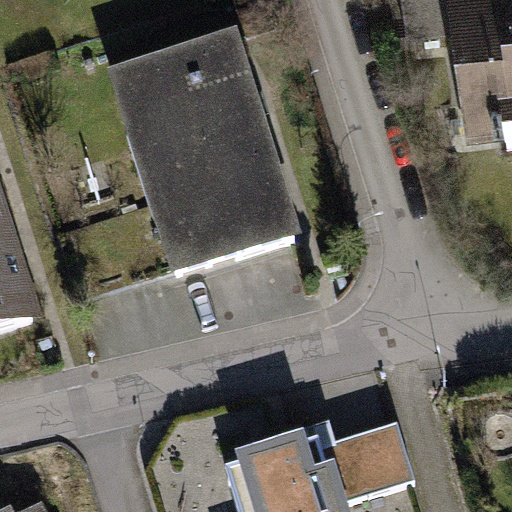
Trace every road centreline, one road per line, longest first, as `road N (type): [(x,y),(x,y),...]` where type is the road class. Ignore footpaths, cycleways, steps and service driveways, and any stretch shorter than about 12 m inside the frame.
road 1 (residential): [(339,0),(436,335)]
road 2 (residential): [(94,396),(436,335)]
road 3 (residential): [(94,396),(141,511)]
